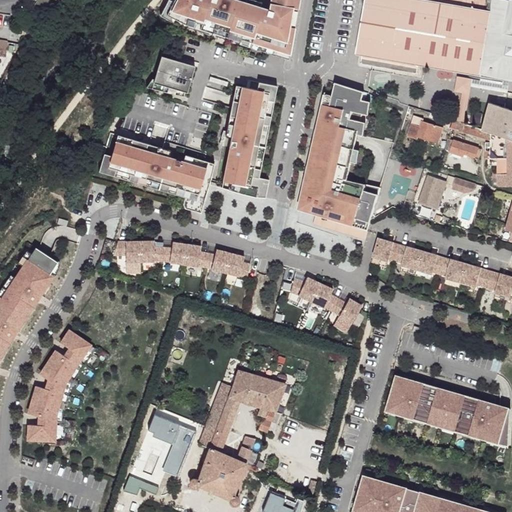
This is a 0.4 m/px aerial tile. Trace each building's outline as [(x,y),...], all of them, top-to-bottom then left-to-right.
[(300,0),(271,0),(269,10),(236,0),(175,0),(167,14),(187,26),(291,56),(300,0)] [(491,0),(364,0),(355,53),(362,55),(419,65),(480,76),(491,0)] [(511,1),(506,0),(491,0),(480,76),(509,81),(511,81),(511,1)] [(0,39),(0,55),(6,56),(9,41),(0,39)] [(419,65),(362,55),(360,65),(372,67),(417,75),(419,65)] [(195,67),(162,57),(155,80),(153,79),(147,88),(167,93),(169,87),(187,94),(195,67)] [(480,80),(457,76),(455,92),(461,93),(457,121),(463,123),(471,87),(508,92),(509,81),(480,76),(480,80)] [(222,188),(255,198),(266,198),(269,181),(260,178),(278,87),(249,80),(247,89),(236,86),(226,136),(232,138),(222,187),(222,188)] [(316,216),(366,231),(372,211),(380,188),(366,185),(346,181),(349,163),(356,163),(358,151),(353,149),(356,135),(361,136),(363,123),(349,120),(352,112),(366,115),(368,102),(361,100),(362,92),(334,83),(331,96),(324,94),(302,184),(296,210),(316,216)] [(511,110),(489,103),(483,129),(490,132),(511,139),(511,110)] [(424,118),(414,115),(411,123),(420,126),(423,122),(424,118)] [(457,121),(450,119),(448,126),(489,140),(490,132),(483,129),(463,123),(457,121)] [(444,128),(423,122),(420,126),(418,138),(438,145),(444,128)] [(420,126),(411,123),(406,136),(417,140),(418,138),(420,126)] [(511,139),(490,132),(489,140),(490,143),(489,158),(497,159),(497,164),(497,170),(497,175),(507,176),(507,164),(511,164),(511,139)] [(215,165),(110,133),(99,173),(185,198),(184,205),(186,209),(201,214),(210,185),(211,185),(215,165)] [(453,140),(448,138),(444,148),(449,152),(453,140)] [(481,150),(453,140),(449,152),(463,156),(464,154),(478,159),(481,150)] [(507,176),(497,175),(497,185),(511,185),(511,164),(507,164),(507,176)] [(447,182),(428,176),(418,204),(438,210),(447,182)] [(455,178),(452,188),(464,192),(465,189),(473,191),(475,184),(455,178)] [(366,231),(316,216),(314,224),(364,240),(366,231)] [(400,244),(378,238),(372,259),(388,263),(389,261),(396,263),(400,244)] [(118,243),(113,257),(125,257),(125,264),(140,264),(140,243),(118,243)] [(154,243),(140,243),(140,264),(154,263),(162,263),(163,250),(154,249),(154,243)] [(171,250),(163,250),(162,263),(169,264),(169,265),(182,266),(187,246),(172,244),(171,250)] [(423,251),(400,244),(396,263),(403,265),(402,267),(417,271),(423,251)] [(201,249),(187,246),(182,266),(196,269),(197,268),(204,269),(207,256),(200,255),(201,249)] [(58,263),(36,248),(0,298),(0,359),(57,279),(53,277),(58,263)] [(444,258),(423,251),(417,271),(432,275),(433,273),(440,275),(444,258)] [(215,258),(207,256),(204,269),(211,271),(211,272),(225,275),(230,256),(216,252),(215,258)] [(244,259),(230,256),(225,275),(239,279),(239,278),(246,280),(250,267),(243,265),(244,259)] [(466,264),(444,258),(440,275),(447,277),(446,279),(461,283),(466,264)] [(488,270),(466,264),(461,283),(476,288),(477,285),(484,287),(488,270)] [(417,271),(402,267),(400,273),(416,277),(417,271)] [(511,276),(488,270),(484,287),(496,290),(495,293),(511,297),(511,276)] [(432,275),(417,271),(416,277),(431,281),(432,275)] [(320,283),(308,277),(304,282),(295,279),(289,293),(297,296),(296,296),(309,302),(320,283)] [(461,283),(446,279),(445,285),(459,289),(461,283)] [(333,289),(320,283),(309,302),(322,309),(330,313),(339,299),(332,294),(333,289)] [(476,288),(461,283),(459,289),(474,293),(476,288)] [(511,297),(495,293),(494,298),(511,302),(511,297)] [(339,299),(330,313),(338,318),(334,325),(347,334),(363,305),(350,299),(347,303),(339,299)] [(387,329),(375,326),(372,334),(385,338),(387,329)] [(90,346),(69,332),(60,344),(71,352),(68,355),(78,362),(90,346)] [(94,349),(90,346),(78,362),(82,365),(94,349)] [(66,359),(55,351),(47,363),(67,378),(78,362),(68,355),(66,359)] [(82,365),(78,362),(67,378),(71,381),(82,365)] [(67,378),(47,363),(40,376),(50,383),(49,387),(60,391),(67,378)] [(222,384),(199,444),(209,448),(199,478),(197,479),(195,478),(193,477),(191,478),(189,481),(189,484),(191,485),(194,486),(196,484),(229,498),(230,500),(230,502),(233,503),(235,503),(237,501),(238,499),(237,496),(235,495),(233,494),(232,492),(256,439),(246,436),(238,456),(236,455),(235,456),(234,457),(219,451),(240,399),(261,406),(258,415),(265,418),(258,430),(267,433),(277,412),(279,404),(284,393),(286,384),(239,370),(232,387),(222,384)] [(511,409),(395,377),(385,413),(511,447),(511,409)] [(71,381),(67,378),(60,391),(65,392),(71,381)] [(48,390),(35,386),(32,400),(58,406),(60,391),(49,387),(48,390)] [(58,406),(32,400),(28,416),(41,419),(41,423),(55,424),(58,406)] [(195,432),(155,416),(149,431),(154,433),(153,437),(173,445),(162,471),(177,476),(195,432)] [(40,428),(27,426),(26,442),(42,443),(42,440),(53,441),(55,424),(41,423),(40,428)] [(31,468),(34,460),(22,455),(19,463),(31,468)] [(159,487),(129,475),(123,491),(136,495),(139,488),(155,494),(159,487)] [(488,511),(365,478),(356,511),(488,511)] [(300,511),(304,502),(268,490),(259,511),(300,511)]
